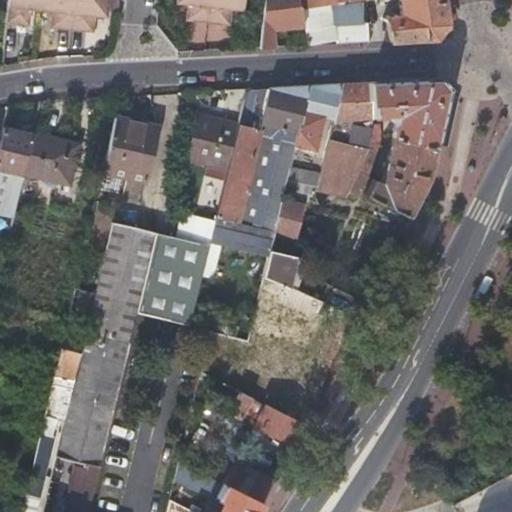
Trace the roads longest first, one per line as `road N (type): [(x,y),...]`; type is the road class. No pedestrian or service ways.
road 1 (residential): [(484,69),(431,55),(137,70)]
road 2 (secondary): [(419,369),(392,388),(302,511)]
road 3 (secondary): [(419,369),(488,217)]
road 4 (secondary): [(342,511),(386,445),(419,369)]
road 5 (residential): [(137,70),(0,82)]
